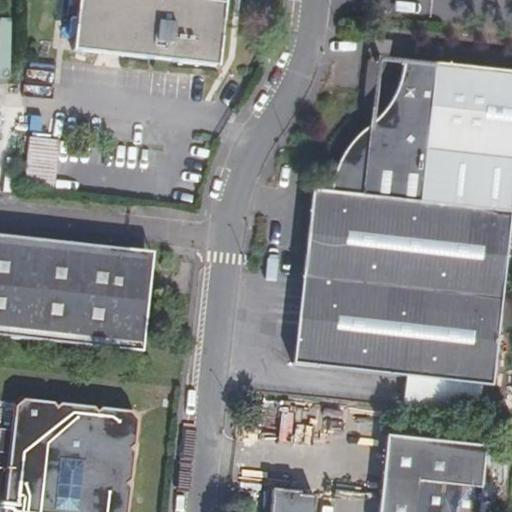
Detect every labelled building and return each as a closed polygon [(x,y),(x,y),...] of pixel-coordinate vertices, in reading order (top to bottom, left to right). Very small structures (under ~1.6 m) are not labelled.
[(216,0),(199,0),(199,3),(180,1),(179,0),(76,0),(69,51),(216,68),(222,6),(216,6),(216,0)] [(511,96),(399,84),(397,97),(392,112),(383,128),(372,142),(357,153),(346,165),(335,181),(327,197),(326,209),(320,219),(304,218),(289,371),(489,395),(509,184),(511,184),(511,96)] [(59,143),(29,139),(24,186),(54,190),(59,143)] [(150,252),(0,237),(0,337),(140,351),(150,252)] [(6,425),(0,424),(0,449),(1,449),(0,458),(0,511),(120,511),(123,484),(118,479),(125,473),(126,447),(122,440),(131,433),(132,413),(122,405),(97,402),(91,406),(86,401),(55,397),(49,403),(43,396),(18,393),(7,402),(6,425)] [(476,511),(482,449),(385,440),(378,511),(476,511)] [(299,494),(273,491),(271,511),(313,511),(314,500),(299,498),(299,494)]
